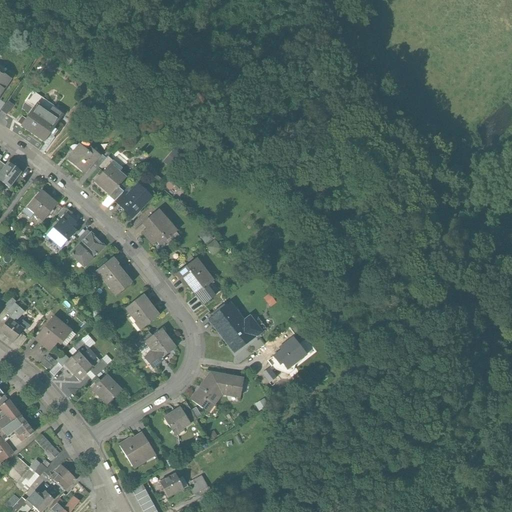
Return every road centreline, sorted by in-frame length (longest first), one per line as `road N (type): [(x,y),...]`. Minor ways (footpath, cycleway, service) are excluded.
road 1 (residential): [(86,438),(177,385),(195,348),(189,323),(108,225),(0,135)]
road 2 (residential): [(86,438),(0,350)]
